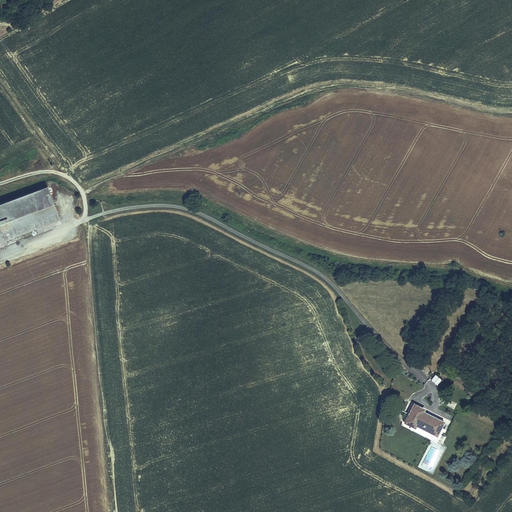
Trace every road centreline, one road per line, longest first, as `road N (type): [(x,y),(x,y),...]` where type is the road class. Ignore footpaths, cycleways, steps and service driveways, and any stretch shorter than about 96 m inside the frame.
road 1 (track): [(82,192),(329,84),(403,90),(511,114)]
road 2 (track): [(115,511),(85,219)]
